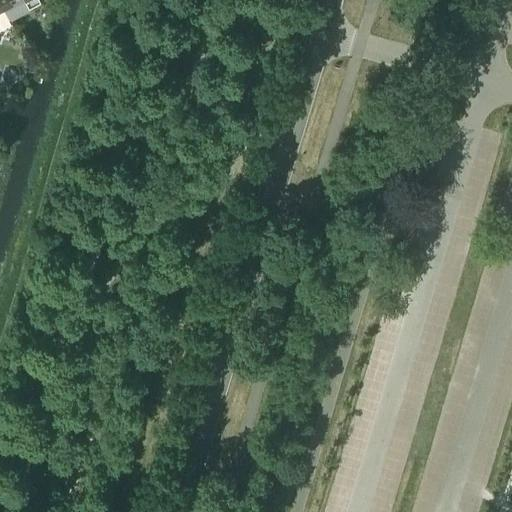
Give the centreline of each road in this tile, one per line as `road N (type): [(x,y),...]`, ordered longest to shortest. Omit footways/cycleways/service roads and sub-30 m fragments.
road 1 (unknown): [(162,0),(126,94),(92,245),(62,309),(11,511)]
road 2 (unclassified): [(180,511),(333,0)]
